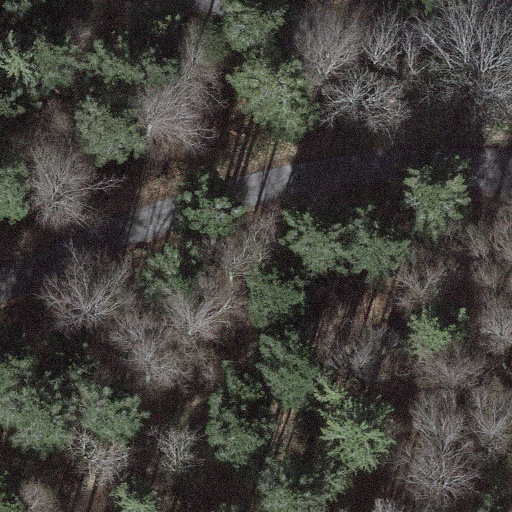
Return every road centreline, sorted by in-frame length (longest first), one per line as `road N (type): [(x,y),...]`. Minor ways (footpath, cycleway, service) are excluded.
road 1 (unclassified): [(0,283),(160,216),(285,180),(421,163),(511,166)]
road 2 (unclassified): [(511,10),(380,32),(217,0)]
